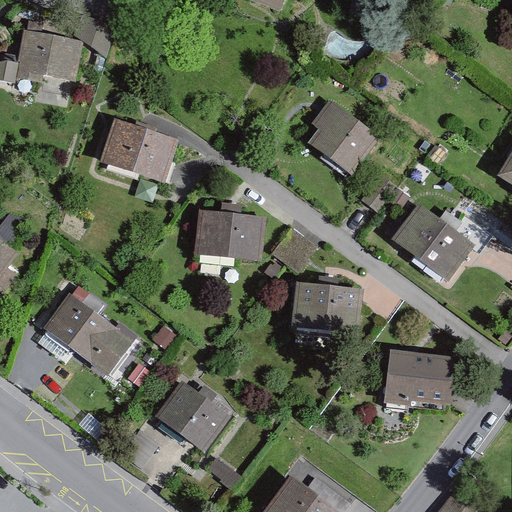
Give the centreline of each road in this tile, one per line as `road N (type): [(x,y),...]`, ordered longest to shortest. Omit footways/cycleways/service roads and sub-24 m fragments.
road 1 (residential): [(511,377),(410,511)]
road 2 (residential): [(126,511),(0,413)]
